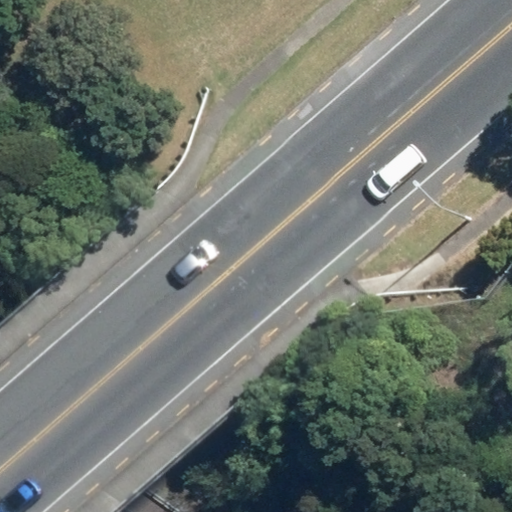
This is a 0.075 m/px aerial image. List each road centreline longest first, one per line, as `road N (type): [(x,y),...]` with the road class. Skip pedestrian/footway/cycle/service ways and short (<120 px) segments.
road 1 (secondary): [(511,74),(4,511)]
road 2 (secondary): [(0,426),(499,0)]
